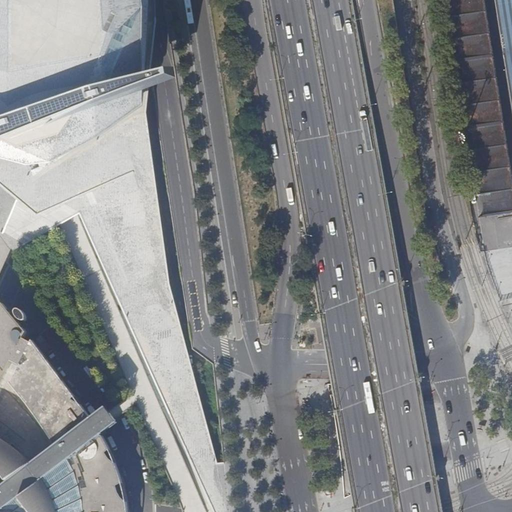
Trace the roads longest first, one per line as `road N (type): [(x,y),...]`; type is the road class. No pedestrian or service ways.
road 1 (trunk): [(427,511),(333,0)]
road 2 (trunk): [(292,0),(384,511)]
road 3 (primary): [(404,511),(313,0)]
road 4 (primary): [(278,0),(368,511)]
road 5 (primary): [(447,359),(412,337),(397,308),(343,0)]
road 6 (primary): [(197,0),(248,320),(254,346),(273,363)]
road 7 (trunk): [(447,359),(409,245),(366,0)]
road 8 (trunk): [(255,0),(288,214),(273,363)]
road 9 (primary): [(447,359),(273,363)]
road 10 (primary): [(477,511),(447,359)]
road 11 (primary): [(273,363),(303,511)]
